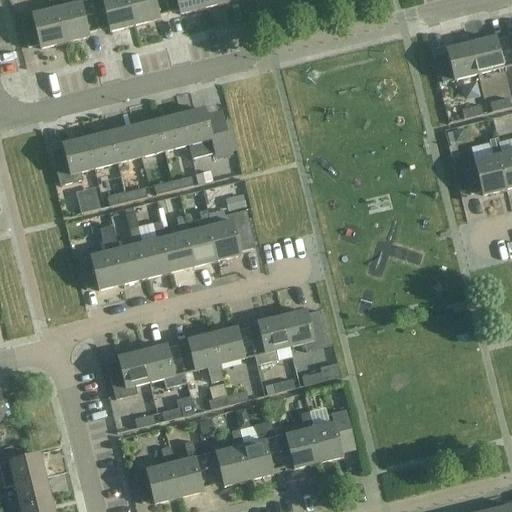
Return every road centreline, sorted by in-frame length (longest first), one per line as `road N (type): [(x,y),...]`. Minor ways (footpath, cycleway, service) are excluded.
road 1 (residential): [(0,121),(495,0)]
road 2 (residential): [(53,350),(63,340),(280,285),(289,270)]
road 3 (residential): [(97,511),(53,350)]
road 4 (residential): [(511,478),(383,511)]
